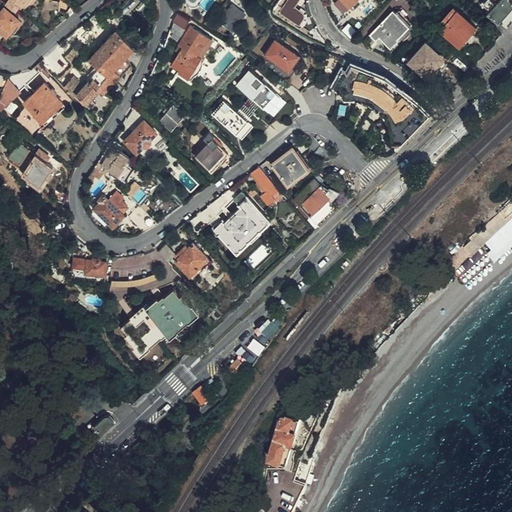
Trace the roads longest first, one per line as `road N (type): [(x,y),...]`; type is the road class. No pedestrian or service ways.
road 1 (residential): [(383,186),(327,130),(297,128),(155,234),(126,244),(88,229),(78,213),(79,175),(143,72),(166,0)]
road 2 (secondary): [(383,186),(343,212),(189,368)]
road 3 (secondary): [(189,368),(383,186)]
road 4 (secondary): [(39,511),(189,368)]
road 5 (residential): [(454,118),(412,80),(342,44),(318,0)]
road 6 (unknown): [(0,471),(110,402),(140,415)]
road 7 (residential): [(98,0),(26,59),(0,61)]
